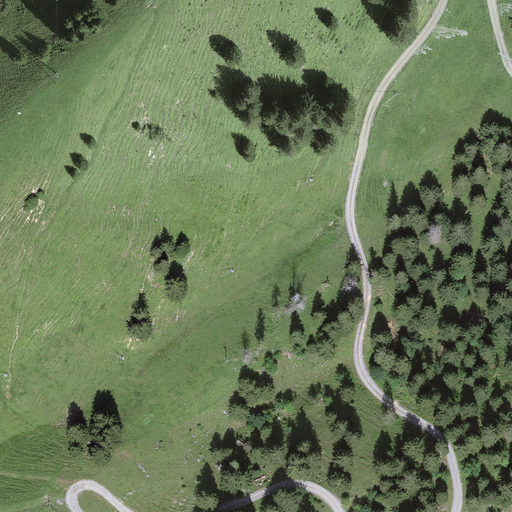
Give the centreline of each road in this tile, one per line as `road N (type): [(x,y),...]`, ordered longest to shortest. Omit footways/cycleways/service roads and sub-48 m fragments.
road 1 (track): [(444,0),(374,101),(350,214),(366,276),(360,368),(376,392),(446,444),(455,511)]
road 2 (track): [(339,511),(303,484),(213,511)]
